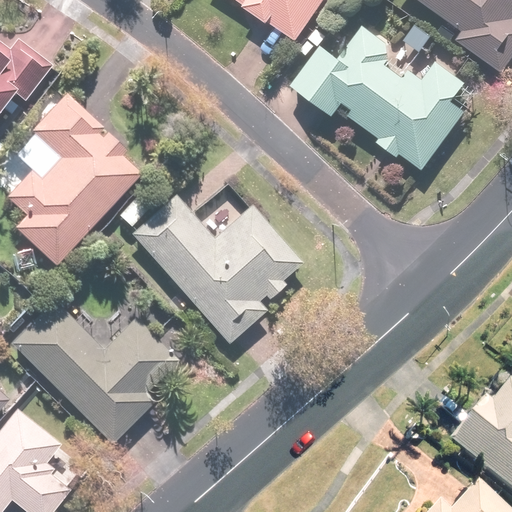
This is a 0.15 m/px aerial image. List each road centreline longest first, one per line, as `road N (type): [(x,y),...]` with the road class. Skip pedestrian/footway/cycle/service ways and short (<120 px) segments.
road 1 (residential): [(432,285),(166,42),(105,0)]
road 2 (tertiary): [(180,511),(432,285)]
